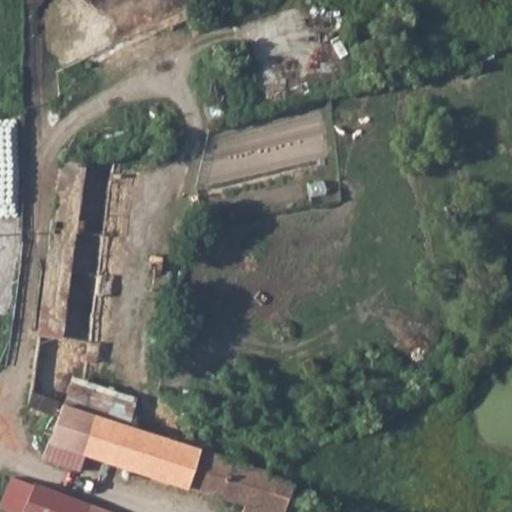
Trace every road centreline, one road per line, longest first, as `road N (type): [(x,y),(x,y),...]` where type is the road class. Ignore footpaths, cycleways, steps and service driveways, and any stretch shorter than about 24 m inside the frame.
road 1 (unknown): [(0,359),(37,168)]
road 2 (track): [(0,450),(157,511)]
